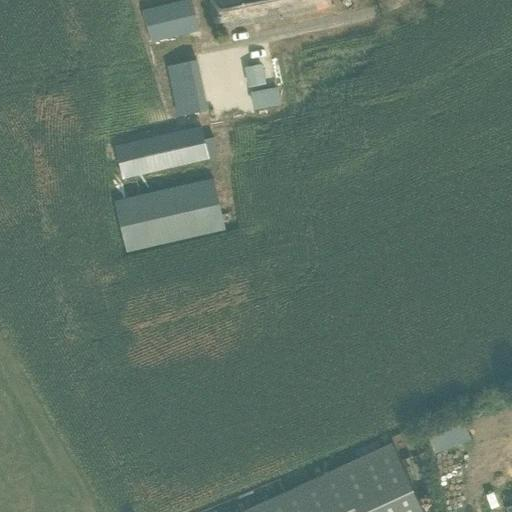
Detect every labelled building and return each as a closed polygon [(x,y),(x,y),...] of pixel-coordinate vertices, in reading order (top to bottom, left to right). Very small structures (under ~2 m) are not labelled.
[(183,0),(144,10),(152,42),(199,31),(191,0),(183,0)] [(327,7),(325,0),(211,0),(213,6),(216,25),(327,7)] [(259,66),(246,68),(250,87),(263,84),(259,66)] [(201,85),(172,91),(178,116),(206,110),(201,85)] [(281,107),(277,86),(251,92),(256,112),(281,107)] [(123,179),(209,159),(209,158),(218,155),(214,137),(205,140),(202,126),(115,146),(123,179)] [(116,202),(127,250),(225,228),(214,180),(116,202)] [(357,511),(337,468),(240,511),(357,511)]
